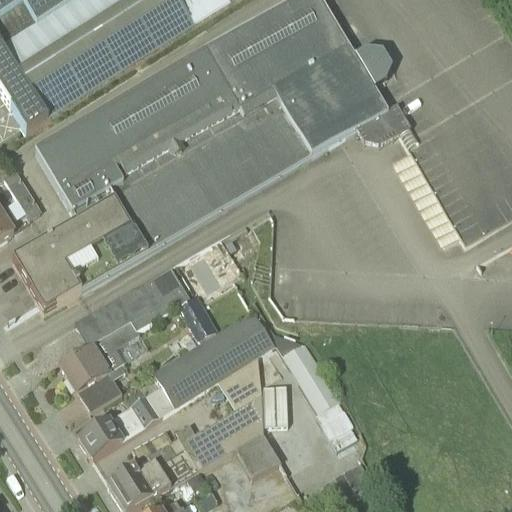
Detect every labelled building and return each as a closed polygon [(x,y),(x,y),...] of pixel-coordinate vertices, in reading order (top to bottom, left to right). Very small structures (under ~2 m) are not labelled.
[(0,0),(0,100),(25,140),(28,138),(246,0),(0,0)] [(362,50),(351,57),(317,0),(301,0),(36,157),(68,210),(72,207),(82,224),(12,267),(43,321),(255,195),(357,135),(367,152),(382,155),(389,151),(414,136),(399,110),(387,117),(371,91),(383,84),(390,68),(380,52),(362,50)] [(402,174),(408,184),(413,194),(419,203),(425,213),(436,232),(441,241),(447,251),(461,243),(455,233),(450,224),(444,214),(439,204),(433,195),(428,185),(422,176),(416,166),(411,157),(397,165),(402,174)] [(11,196),(19,191),(20,190),(14,180),(4,186),(11,196)] [(19,191),(11,196),(23,216),(31,211),(19,191)] [(33,210),(31,211),(23,216),(30,226),(39,220),(33,210)] [(0,217),(0,245),(13,238),(0,217)] [(77,329),(91,352),(127,331),(132,339),(136,337),(136,338),(177,314),(189,306),(170,273),(77,329)] [(195,303),(189,306),(177,314),(197,349),(216,337),(195,303)] [(283,361),(303,349),(273,338),(254,307),(247,311),(252,320),(254,319),(274,352),(276,350),(283,361)] [(217,388),(259,361),(274,352),(254,319),(153,381),(161,393),(77,445),(91,467),(162,422),(217,388)] [(127,331),(91,352),(91,353),(60,373),(89,420),(122,399),(113,386),(125,378),(120,371),(123,369),(115,356),(138,341),(136,338),(136,337),(132,339),(127,331)] [(335,454),(355,443),(336,409),(340,407),(304,349),(303,349),(283,361),(282,362),(318,420),(317,421),(335,454)] [(259,361),(217,388),(235,417),(182,449),(179,443),(172,448),(166,438),(132,458),(138,468),(130,473),(132,475),(106,491),(118,511),(141,511),(263,439),(262,401),(259,361)] [(303,397),(285,407),(305,443),(323,433),(303,397)] [(291,430),(271,442),(291,476),(311,464),(291,430)] [(252,488),(279,471),(262,443),(235,461),(252,488)] [(372,490),(359,468),(324,489),(337,511),(372,490)] [(198,511),(211,511),(218,508),(211,498),(196,508),(198,511)]
